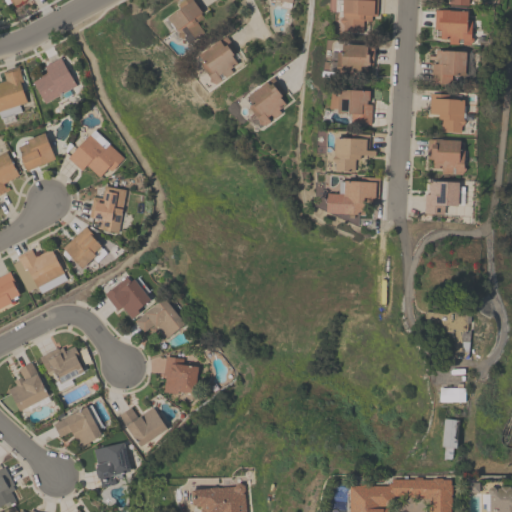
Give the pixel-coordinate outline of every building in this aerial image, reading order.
[(203,32),(187,43),(182,37),(177,36),(177,31),(167,17),(189,0),(196,0),(204,10),(200,13),(202,17),(196,22),(203,32)] [(269,0),(268,4),(293,8),(294,0),(269,0)] [(362,32),(342,31),(343,21),(345,22),(346,19),(338,19),(338,11),(328,10),(328,0),(376,0),(376,11),(378,11),(378,16),(371,15),(371,20),(363,20),(362,32)] [(434,8),(466,9),(466,19),(471,19),(470,34),(472,39),(468,44),(461,44),(462,38),(457,38),(457,43),(448,43),(448,38),(440,38),(440,28),(433,28),(434,8)] [(229,68),(231,71),(224,76),(221,72),(217,75),(220,79),(215,83),(208,81),(208,76),(199,63),(203,61),(198,54),(219,39),(220,40),(226,36),(236,51),(230,55),(236,63),(229,68)] [(373,45),(373,65),(367,65),(366,78),(348,77),(348,71),(343,71),(343,77),(337,76),(333,71),(336,68),(337,52),(341,52),(342,43),(368,44),(368,45),(373,45)] [(465,51),(464,75),(450,74),(450,83),(430,82),(431,62),(436,63),(437,59),(428,59),(428,55),(434,55),(434,50),(465,51)] [(43,66),(59,56),(75,85),(44,102),(32,81),(47,72),(43,66)] [(0,81),(5,80),(2,71),(17,66),(22,80),(19,81),(26,101),(18,104),(20,111),(0,117),(0,81)] [(246,96),(258,87),(258,86),(266,80),(266,81),(272,76),(284,92),(281,94),(281,95),(279,96),(285,104),(277,109),(280,113),(273,118),(270,114),(266,117),(269,121),(264,124),(258,123),(258,118),(248,105),(249,104),(246,99),(247,98),(246,96)] [(370,124),(349,124),(350,113),(336,113),(336,108),(328,108),(329,89),(337,90),(337,89),(369,90),(369,100),(366,100),(366,104),(371,104),(370,124)] [(460,132),(440,131),(441,119),(437,119),(437,113),(428,113),(430,93),(459,95),(459,99),(463,99),(462,117),(464,121),(460,125),(460,132)] [(85,164),(80,170),(66,157),(88,134),(93,129),(108,143),(108,144),(122,157),(111,170),(110,170),(109,171),(106,168),(98,176),(85,164)] [(25,170),(24,168),(23,168),(19,159),(20,158),(19,154),(20,153),(18,147),(20,145),(19,143),(27,140),(26,139),(43,131),(54,158),(25,170)] [(334,170),(334,163),(331,158),(334,155),(334,137),(350,137),(350,132),(369,134),(368,147),(366,147),(365,149),(375,150),(375,155),(359,154),(359,158),(354,158),(354,171),(334,170)] [(426,158),(426,139),(434,139),(434,138),(441,138),(441,139),(459,140),(459,148),(463,148),(463,165),(465,169),(461,174),(441,173),(441,169),(431,168),(432,159),(430,159),(430,158),(426,158)] [(0,152),(5,150),(18,175),(2,183),(4,188),(7,186),(9,189),(0,193),(0,152)] [(364,203),(363,214),(326,212),(327,192),(338,193),(339,181),(343,181),(344,180),(359,180),(359,176),(378,177),(377,197),(372,197),(372,203),(364,203)] [(444,205),(444,208),(443,209),(443,214),(423,213),(424,194),(428,194),(429,189),(427,189),(428,180),(458,182),(458,186),(463,186),(463,192),(458,192),(457,205),(444,205)] [(91,196),(101,198),(104,185),(125,189),(117,232),(100,229),(102,219),(88,216),(91,196)] [(95,237),(94,239),(100,245),(99,246),(105,252),(96,262),(92,257),(81,268),(61,247),(84,225),(95,237)] [(62,272),(65,279),(40,293),(37,286),(26,291),(12,263),(17,260),(15,256),(30,248),(34,256),(50,248),(62,272)] [(0,307),(0,276),(7,273),(18,294),(16,295),(17,298),(10,301),(11,302),(0,307)] [(116,310),(103,293),(125,276),(129,281),(133,278),(139,285),(142,283),(148,290),(144,293),(149,299),(136,309),(139,312),(130,318),(120,306),(116,310)] [(136,321),(144,314),(142,312),(164,296),(184,322),(164,337),(158,330),(154,334),(148,326),(143,330),(136,321)] [(58,390),(55,385),(59,383),(52,368),(47,371),(39,357),(56,348),(57,349),(61,347),(63,350),(73,345),(78,355),(76,356),(84,372),(70,379),(72,382),(58,390)] [(162,391),(164,375),(162,375),(165,355),(182,358),(181,364),(197,366),(193,393),(177,391),(177,393),(162,391)] [(21,376),(17,368),(30,362),(48,396),(18,411),(7,388),(15,384),(13,380),(21,376)] [(77,447),(69,431),(58,437),(51,423),(85,405),(85,406),(90,404),(101,425),(97,427),(101,435),(77,447)] [(151,407),(165,428),(138,446),(118,414),(130,406),(136,416),(151,407)] [(455,447),(441,446),(443,418),(458,419),(455,447)] [(100,486),(98,478),(97,478),(95,467),(91,448),(122,441),(129,471),(120,473),(120,477),(116,478),(115,474),(112,474),(114,483),(100,486)] [(0,505),(0,467),(3,466),(13,484),(11,485),(13,489),(10,491),(15,501),(5,506),(4,503),(0,505)] [(450,479),(450,484),(451,484),(451,494),(450,494),(450,496),(451,496),(451,506),(450,506),(450,511),(427,511),(427,499),(389,500),(389,511),(349,511),(349,485),(355,485),(355,484),(365,484),(365,485),(387,485),(387,483),(391,483),(391,479),(414,479),(414,477),(421,477),(421,479),(432,479),(432,478),(441,478),(441,479),(450,479)] [(191,489),(211,487),(211,486),(212,485),(214,485),(215,485),(216,485),(217,486),(234,485),(236,483),(240,482),(243,485),(244,490),(243,493),(244,511),(200,511),(200,509),(202,509),(202,506),(196,506),(195,504),(192,504),(191,489)] [(511,511),(496,511),(496,510),(488,510),(489,493),(487,492),(487,488),(489,486),(493,486),(494,487),(499,487),(499,485),(509,485),(510,487),(511,487),(511,511)]
